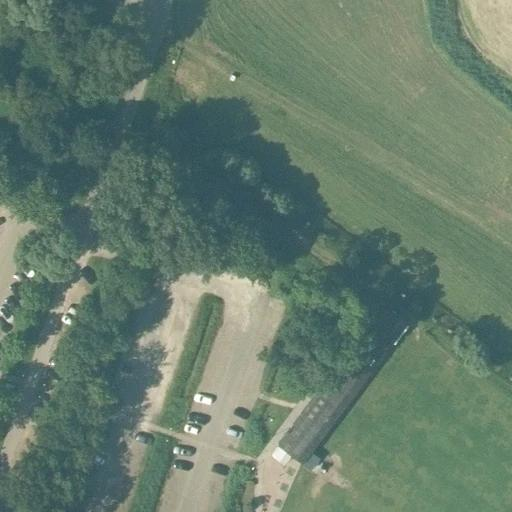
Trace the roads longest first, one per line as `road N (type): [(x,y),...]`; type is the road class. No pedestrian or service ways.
road 1 (unclassified): [(156,28),(0,489)]
road 2 (track): [(472,219),(156,28)]
